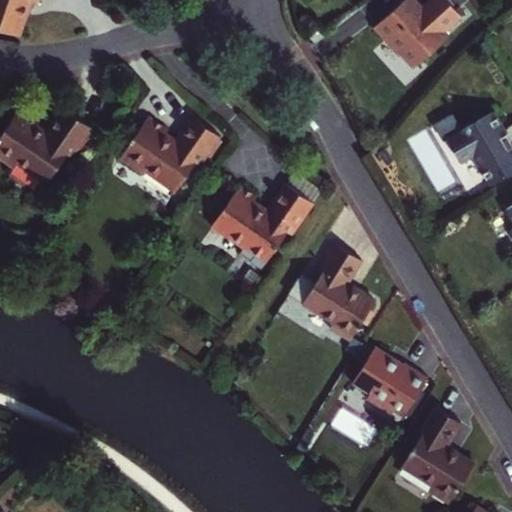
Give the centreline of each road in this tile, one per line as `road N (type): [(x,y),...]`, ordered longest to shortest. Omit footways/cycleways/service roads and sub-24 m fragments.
road 1 (residential): [(253,0),(511,433)]
road 2 (residential): [(235,0),(90,51),(0,56)]
